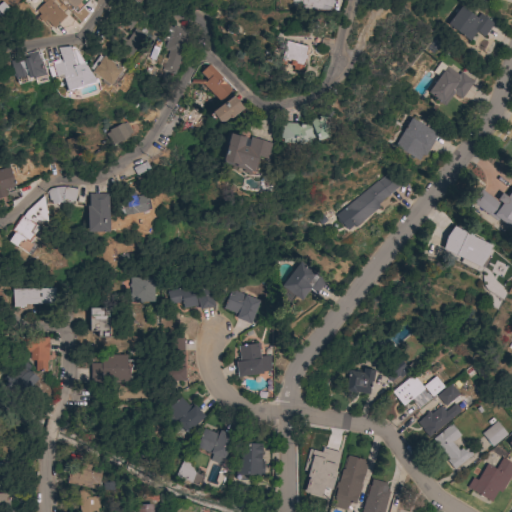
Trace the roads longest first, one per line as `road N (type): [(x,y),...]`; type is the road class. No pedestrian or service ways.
road 1 (residential): [(284,511),(286,413),(297,365),(477,139),(511,59)]
road 2 (residential): [(0,220),(42,187),(94,179),(141,152),(207,54),(262,108),(302,99),(340,68)]
road 3 (residential): [(456,511),(432,494),(384,430),(261,411),(219,390),(207,366),(212,335)]
road 4 (residential): [(0,48),(82,37),(104,0)]
